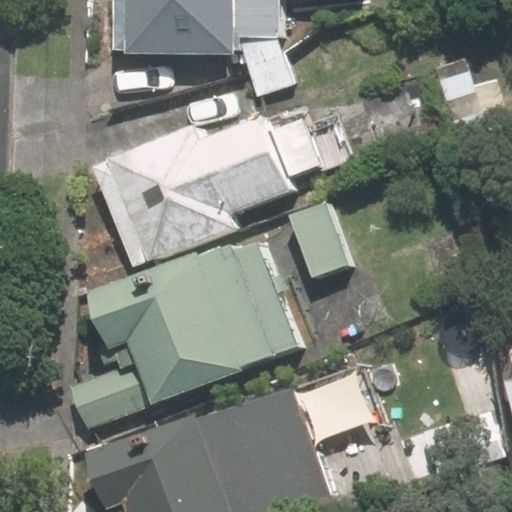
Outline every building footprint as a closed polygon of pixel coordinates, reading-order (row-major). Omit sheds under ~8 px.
[(122,0),(122,51),(136,52),(136,59),(245,60),(246,40),(287,40),(287,0),(122,0)] [(439,73),(464,143),(511,126),(511,79),(482,91),(472,62),(439,73)] [(329,166),(311,118),(280,128),(276,118),(209,142),(204,127),(102,164),(139,266),(241,230),(234,213),(302,189),(298,177),(329,166)] [(296,222),(318,283),(353,270),(330,209),(296,222)] [(78,389),(94,433),(310,355),(270,244),(213,264),(211,257),(101,297),(119,346),(106,350),(116,376),(78,389)] [(308,511),(348,498),(310,395),(212,430),(209,421),(102,459),(121,511),(308,511)]
